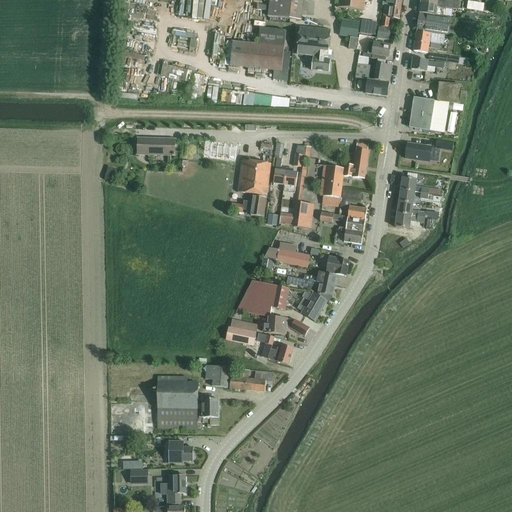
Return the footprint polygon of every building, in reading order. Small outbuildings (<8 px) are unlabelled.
[(300,21),(302,0),(269,0),(268,17),(300,21)] [(363,11),(364,0),(339,0),(338,9),(363,11)] [(420,0),(420,5),(431,6),(431,7),(436,7),(436,8),(440,8),(445,9),(445,8),(457,10),(458,2),(443,0),(420,0)] [(484,4),(468,1),(466,9),(482,12),(484,4)] [(420,5),(419,14),(444,17),(445,12),(445,9),(440,8),(436,8),(436,7),(431,7),(431,6),(420,5)] [(398,20),(400,8),(384,6),(383,18),(382,27),(388,28),(389,19),(398,20)] [(418,23),(416,32),(430,34),(444,36),(448,36),(455,37),(455,32),(449,31),(449,28),(451,18),(444,17),(419,14),(418,23)] [(341,20),(339,36),(357,38),(359,23),(341,20)] [(362,21),(359,35),(365,36),(367,22),(362,21)] [(127,23),(125,28),(134,32),(136,27),(127,23)] [(388,41),(390,33),(387,32),(387,29),(378,27),(378,30),(377,39),(388,41)] [(138,33),(164,37),(165,32),(139,28),(138,33)] [(327,58),(330,31),(300,28),(297,55),(316,57),(316,59),(313,59),(311,71),(328,73),(330,60),(322,59),(322,57),(327,58)] [(230,61),(230,67),(247,68),(250,69),(262,70),(274,71),(273,80),(287,81),(290,53),(284,52),(286,32),(260,29),(258,45),(232,42),(232,47),(230,61)] [(416,32),(413,52),(427,54),(429,43),(442,45),(444,36),(430,34),(416,32)] [(358,39),(355,39),(351,39),(350,50),(357,51),(358,39)] [(390,45),(374,43),(374,44),(369,43),(367,54),(363,53),(362,57),(368,58),(375,59),(377,59),(385,61),(385,57),(388,58),(390,45)] [(458,65),(459,58),(429,53),(428,60),(458,65)] [(362,57),(358,56),(357,64),(367,66),(368,58),(362,57)] [(389,83),(391,66),(384,65),(385,61),(377,59),(374,80),(389,83)] [(435,63),(428,61),(412,59),(411,70),(426,73),(427,66),(443,69),(444,68),(448,68),(449,64),(435,62),(435,63)] [(191,64),(189,71),(198,73),(200,66),(191,64)] [(370,66),(367,66),(357,64),(356,77),(368,79),(370,66)] [(216,78),(215,69),(206,70),(206,78),(216,78)] [(389,83),(374,80),(367,79),(365,94),(387,97),(389,83)] [(215,82),(213,94),(224,95),(225,84),(215,82)] [(465,104),(466,92),(460,91),(461,86),(439,84),(437,102),(459,104),(459,103),(465,104)] [(278,101),(279,92),(250,89),(249,98),(278,101)] [(430,131),(433,111),(434,101),(413,98),(409,128),(430,131)] [(174,156),(174,151),(175,140),(138,139),(137,149),(137,155),(174,156)] [(438,140),(436,148),(443,149),(445,141),(438,140)] [(240,145),(213,142),(212,152),(223,153),(239,155),(240,145)] [(275,168),(273,184),(284,185),(283,192),(284,192),(287,169),(286,168),(285,172),(280,171),(281,159),(282,157),(283,147),(284,145),(276,144),(276,146),(275,156),(274,158),(276,158),(275,168)] [(405,159),(429,162),(431,147),(407,144),(405,159)] [(301,167),(302,164),(303,156),(304,147),(297,146),(296,155),(295,155),(293,166),(301,167)] [(363,179),(367,152),(361,151),(361,154),(355,153),(353,166),(344,165),(344,169),(327,167),(325,177),(322,205),(322,206),(340,208),(341,198),(340,198),(343,176),(353,177),(353,178),(363,179)] [(267,196),(271,164),(241,161),(237,192),(267,196)] [(305,170),(306,164),(302,164),(301,167),(296,202),(295,202),(294,215),(293,226),(292,226),(292,227),(310,230),(314,205),(301,203),(304,178),(305,178),(306,170),(305,170)] [(294,194),(295,187),(297,173),(290,172),(290,169),(287,169),(284,192),(294,194)] [(402,178),(401,190),(414,192),(420,193),(421,188),(415,187),(416,180),(412,179),(406,178),(402,178)] [(360,202),(362,193),(342,190),(341,198),(340,208),(348,209),(347,216),(365,219),(367,209),(349,207),(350,201),(360,202)] [(401,190),(399,202),(413,204),(414,192),(401,190)] [(263,217),(266,199),(253,197),(252,203),(243,201),(243,205),(232,204),(230,210),(242,213),(242,211),(250,212),(250,215),(263,217)] [(399,202),(397,214),(417,217),(417,211),(412,211),(413,204),(399,202)] [(294,215),(280,213),(279,224),(292,226),(293,226),(294,215)] [(347,217),(333,215),(321,213),(319,221),(332,223),(332,220),(345,222),(344,227),(346,227),(345,229),(343,229),(343,230),(363,233),(365,219),(347,216),(347,217)] [(397,214),(395,228),(410,230),(411,221),(416,222),(417,217),(397,214)] [(433,230),(434,220),(427,219),(426,229),(433,230)] [(363,233),(343,230),(343,229),(338,228),(338,230),(337,230),(336,237),(337,237),(337,234),(345,235),(343,242),(361,245),(363,233)] [(403,249),(410,244),(406,239),(399,243),(403,249)] [(401,258),(416,247),(414,244),(399,255),(401,258)] [(279,250),(269,248),(263,260),(264,260),(273,262),(276,262),(307,269),(309,256),(279,250)] [(329,258),(326,273),(345,276),(348,261),(329,258)] [(271,273),(272,269),(273,262),(264,260),(262,272),(271,273)] [(317,278),(311,276),(304,275),(303,280),(310,281),(309,282),(334,286),(336,276),(325,274),(326,274),(319,272),(317,278)] [(332,296),(334,286),(309,282),(310,281),(303,280),(288,277),(286,284),(304,287),(309,288),(309,287),(319,289),(318,293),(319,293),(317,296),(327,301),(329,302),(332,296)] [(284,311),(289,289),(251,282),(237,311),(268,317),(268,318),(269,318),(269,317),(271,308),(284,311)] [(317,296),(313,294),(301,314),(315,322),(327,301),(317,296)] [(288,319),(269,317),(269,318),(268,318),(267,324),(263,323),(262,333),(286,335),(287,328),(290,328),(305,337),(310,329),(295,320),(288,320),(288,319)] [(232,320),(230,328),(237,329),(256,333),(257,326),(232,320)] [(257,335),(228,328),(226,340),(254,346),(257,335)] [(268,337),(258,334),(256,342),(265,344),(261,358),(287,366),(293,348),(282,345),(281,350),(276,348),(275,351),(271,349),(272,346),(274,338),(268,336),(268,337)] [(228,388),(230,368),(206,366),(205,380),(212,380),(212,387),(228,388)] [(248,379),(249,371),(244,370),(244,372),(237,372),(236,377),(231,377),(229,389),(247,391),(248,379)] [(272,382),(273,373),(255,371),(254,380),(248,379),(247,391),(264,392),(265,381),(272,382)] [(202,405),(197,405),(197,384),(187,384),(187,379),(157,378),(157,430),(197,430),(197,410),(202,410),(202,425),(207,425),(207,428),(210,428),(210,426),(218,426),(218,400),(202,400),(202,405)] [(183,441),(168,441),(169,463),(183,463),(183,461),(193,461),(193,447),(183,447),(183,441)] [(149,469),(131,470),(131,484),(139,484),(149,484),(149,478),(149,469)] [(185,494),(185,476),(169,476),(169,485),(167,485),(161,485),(161,495),(167,494),(167,504),(179,504),(179,494),(185,494)]
